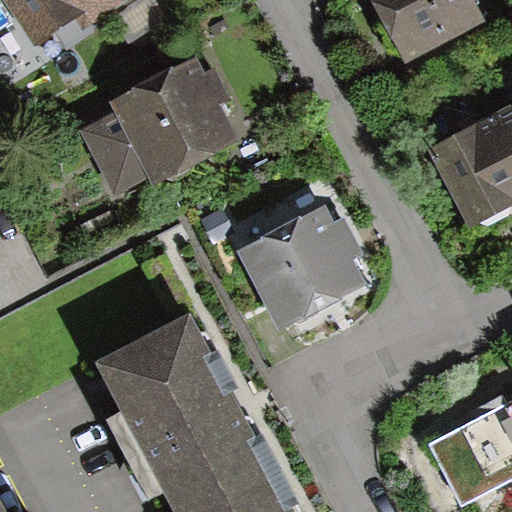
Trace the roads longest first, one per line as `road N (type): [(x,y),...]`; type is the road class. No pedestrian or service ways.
road 1 (residential): [(282,0),(454,328)]
road 2 (residential): [(360,511),(338,469),(338,411),(378,366),(454,328)]
